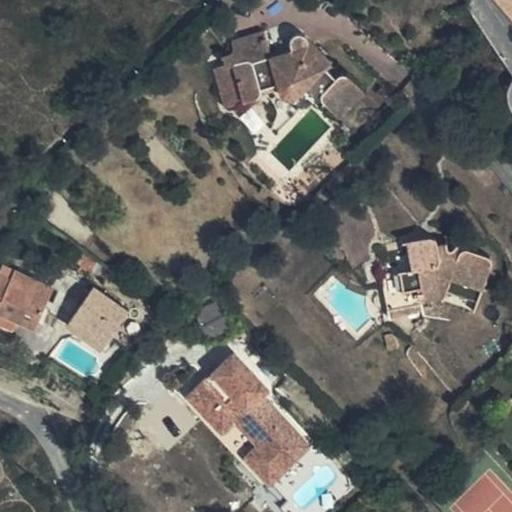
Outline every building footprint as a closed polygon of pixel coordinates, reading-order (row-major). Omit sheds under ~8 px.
[(511,0),(503,0),(511,9),(511,0)] [(233,44),(266,35),(264,29),(231,39),(233,44)] [(213,66),(213,68),(224,102),(279,87),(282,93),(288,96),(295,98),(306,93),(320,107),(324,103),(339,117),(363,92),(343,72),(336,79),(325,68),(328,65),(306,42),(309,39),(301,32),(297,32),(294,35),(291,40),(292,47),(271,52),(266,35),(233,44),(235,50),(231,52),(233,61),(226,63),(213,66)] [(306,42),(328,65),(333,60),(311,37),(309,39),(306,42)] [(223,54),(226,63),(233,61),(231,52),(227,52),(223,54)] [(374,91),(388,104),(396,95),(382,83),(374,91)] [(25,205),(14,195),(0,208),(0,228),(2,231),(25,205)] [(454,279),(483,291),(494,267),(489,257),(459,245),(456,247),(453,247),(449,247),(447,242),(438,243),(435,237),(429,234),(406,239),(412,267),(380,273),(387,309),(422,301),(419,286),(454,279)] [(412,267),(406,239),(374,246),(380,273),(412,267)] [(101,280),(110,267),(90,253),(81,266),(101,280)] [(2,264),(2,263),(0,267),(0,272),(11,277),(14,269),(2,264)] [(11,277),(0,272),(0,319),(13,325),(17,317),(35,324),(38,317),(62,333),(82,304),(52,288),(53,286),(14,269),(11,277)] [(479,301),(483,291),(454,279),(419,286),(422,301),(443,297),(447,289),(479,301)] [(424,313),(422,301),(387,309),(390,319),(424,313)] [(28,340),(35,324),(17,317),(13,325),(10,332),(28,340)] [(229,353),(187,393),(222,434),(236,421),(258,446),(247,459),(263,477),(290,452),(273,434),(283,425),(258,398),(244,382),(251,375),(229,353)] [(265,390),(251,375),(244,382),(258,398),(265,390)] [(222,434),(187,393),(179,400),(263,488),(306,450),(283,425),(273,434),(290,452),(263,477),(247,459),(258,446),(236,421),(222,434)]
